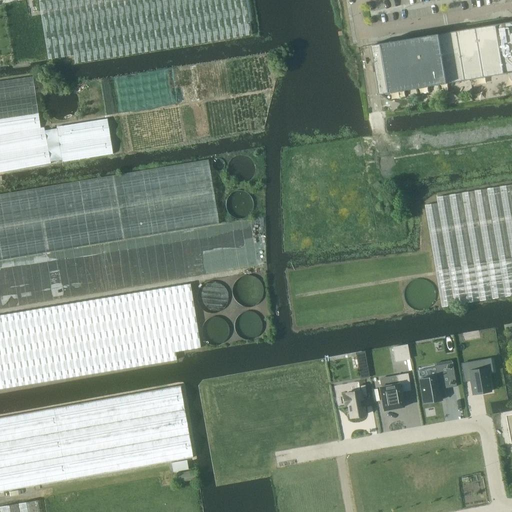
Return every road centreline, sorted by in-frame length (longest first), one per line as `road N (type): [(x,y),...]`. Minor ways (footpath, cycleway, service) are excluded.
road 1 (residential): [(339,448),(484,423),(498,505)]
road 2 (residential): [(356,0),(361,34),(511,9)]
